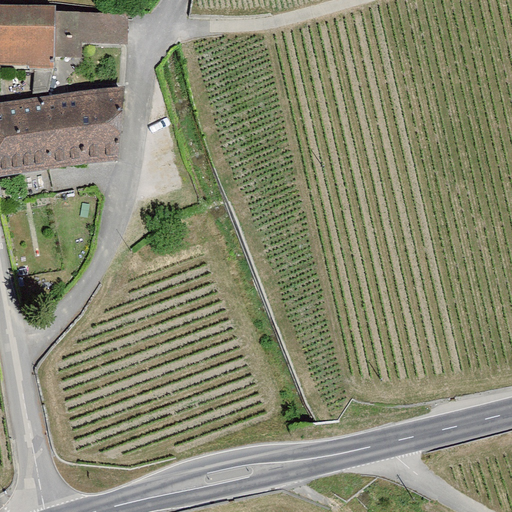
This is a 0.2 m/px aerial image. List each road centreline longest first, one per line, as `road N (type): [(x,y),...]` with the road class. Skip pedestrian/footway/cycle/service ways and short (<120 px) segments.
road 1 (secondary): [(93,511),(511,412)]
road 2 (residential): [(147,46),(122,207),(104,255),(44,334),(15,351)]
road 3 (track): [(174,24),(261,25),(358,0)]
road 4 (residential): [(15,351),(45,511)]
